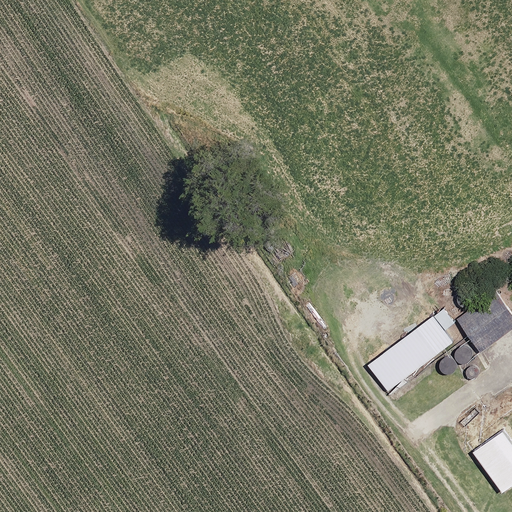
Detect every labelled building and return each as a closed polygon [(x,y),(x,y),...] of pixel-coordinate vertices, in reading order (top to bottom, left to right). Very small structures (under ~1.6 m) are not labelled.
[(295,198),(280,164),(259,173),(274,208),(295,198)] [(511,317),(502,304),(492,291),(457,317),(480,347),(511,323),(511,317)] [(511,296),(502,304),(511,317),(511,296)] [(451,338),(430,311),(365,360),(385,387),(451,338)] [(475,355),(463,340),(448,351),(460,367),(475,355)] [(460,367),(448,351),(434,362),(446,377),(460,367)] [(511,487),(511,382),(452,425),(502,495),(511,487)]
